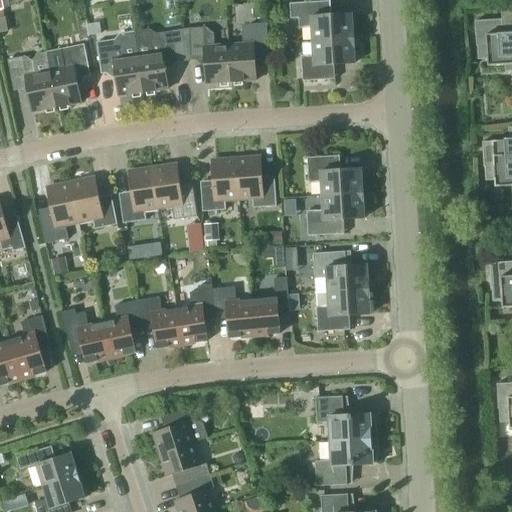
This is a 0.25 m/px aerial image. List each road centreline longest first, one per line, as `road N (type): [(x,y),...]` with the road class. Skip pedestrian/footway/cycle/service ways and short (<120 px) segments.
road 1 (residential): [(0,160),(164,128),(396,113)]
road 2 (residential): [(104,391),(247,368),(408,360)]
road 3 (residential): [(396,113),(408,360)]
road 4 (residential): [(408,360),(420,511)]
road 5 (residential): [(141,511),(104,391)]
